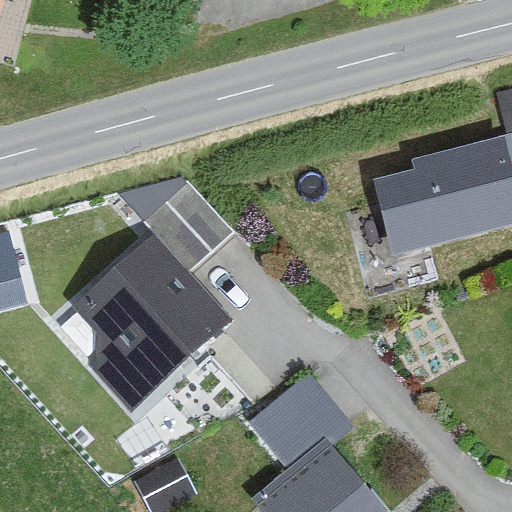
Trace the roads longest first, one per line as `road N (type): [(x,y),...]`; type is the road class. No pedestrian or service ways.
road 1 (tertiary): [(511,27),(0,159)]
road 2 (residential): [(500,511),(350,348)]
